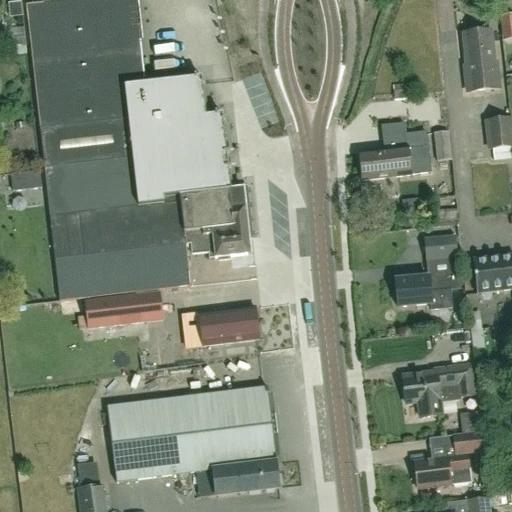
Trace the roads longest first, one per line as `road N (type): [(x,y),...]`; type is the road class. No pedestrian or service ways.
road 1 (tertiary): [(351,511),(313,165)]
road 2 (tertiary): [(286,0),(285,66),(313,165)]
road 3 (tertiary): [(313,165),(332,62),(324,0)]
